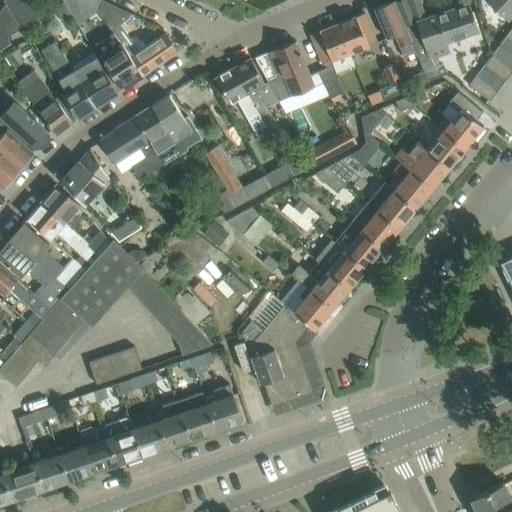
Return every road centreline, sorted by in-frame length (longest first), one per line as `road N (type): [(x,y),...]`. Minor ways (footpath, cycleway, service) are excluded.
road 1 (tertiary): [(389,409),(100,509)]
road 2 (residential): [(0,219),(87,130),(236,38)]
road 3 (residential): [(389,409),(393,341),(411,290),(511,154)]
road 4 (tertiary): [(208,511),(401,441)]
road 5 (tertiary): [(511,366),(389,409)]
road 6 (tertiary): [(401,441),(511,390)]
